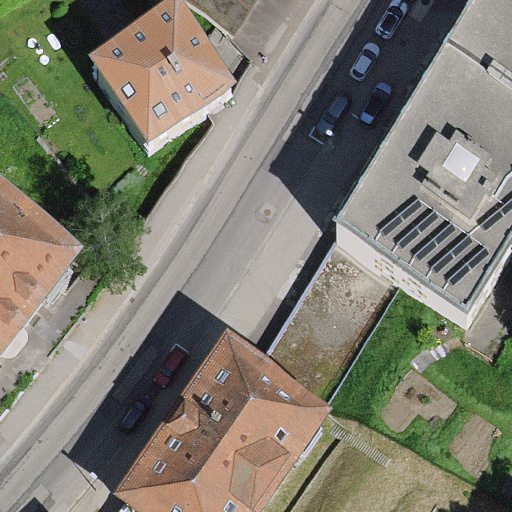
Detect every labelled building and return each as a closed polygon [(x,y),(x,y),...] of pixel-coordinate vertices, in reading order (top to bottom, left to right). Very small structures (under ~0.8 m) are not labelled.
[(179,0),(229,36),(255,0),(179,0)] [(511,0),(490,0),(403,138),(335,245),(401,286),(474,332),(511,271),(511,0)] [(234,94),(175,7),(88,66),(148,153),(234,94)] [(0,349),(83,243),(0,178),(0,349)] [(401,286),(335,245),(263,359),(328,401),(401,286)] [(263,359),(237,339),(126,496),(148,511),(251,511),(328,401),(263,359)] [(148,511),(126,496),(114,511),(148,511)]
